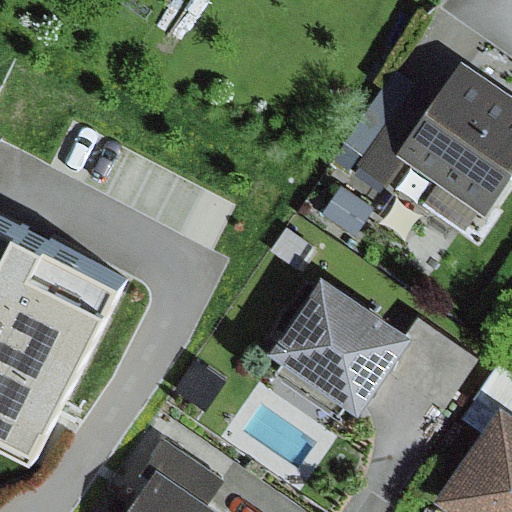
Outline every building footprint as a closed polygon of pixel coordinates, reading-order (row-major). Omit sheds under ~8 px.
[(511,181),(511,88),(466,56),(439,95),(399,67),(347,142),(365,154),(360,162),(390,182),(408,157),(441,180),(490,214),(511,181)] [(490,214),(441,180),(422,208),(471,241),(490,214)] [(344,185),(325,212),(359,235),(377,208),(344,185)] [(0,209),(0,428),(46,451),(134,275),(0,209)] [(318,247),(288,226),(272,249),(302,270),(318,247)] [(413,328),(327,270),(274,348),(289,358),(353,400),(364,408),(390,370),(417,331),(413,328)] [(402,378),(437,326),(422,315),(413,328),(417,331),(390,370),(402,378)] [(483,357),(437,326),(402,378),(447,408),(483,357)] [(229,379),(197,357),(177,389),(209,409),(229,379)] [(353,400),(289,358),(280,371),(344,414),(353,400)] [(511,369),(501,363),(465,416),(487,431),(508,401),(511,403),(511,369)] [(511,511),(511,403),(508,401),(487,431),(443,497),(465,511),(511,511)] [(129,511),(228,511),(212,500),(227,478),(167,438),(151,461),(160,467),(129,511)]
